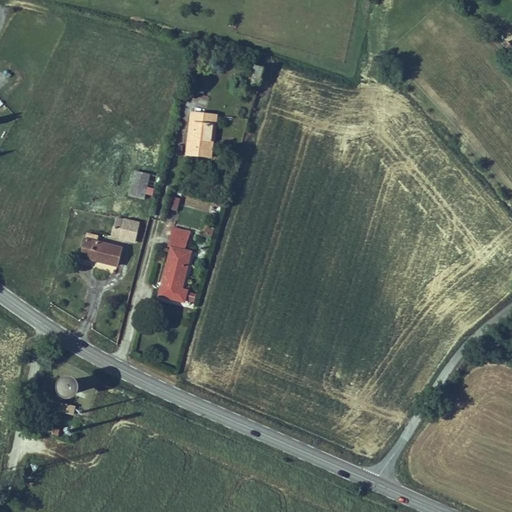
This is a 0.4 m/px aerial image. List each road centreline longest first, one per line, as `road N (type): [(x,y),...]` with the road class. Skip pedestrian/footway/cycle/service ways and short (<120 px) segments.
road 1 (primary): [(115,368),(373,483)]
road 2 (unclassified): [(373,483),(462,350),(511,308)]
road 3 (track): [(2,511),(42,324)]
road 4 (residential): [(157,220),(115,368)]
road 5 (primary): [(0,292),(115,368)]
